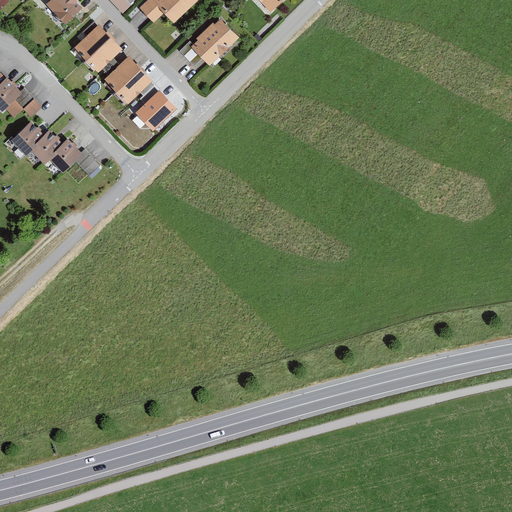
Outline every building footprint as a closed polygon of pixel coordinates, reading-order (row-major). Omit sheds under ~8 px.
[(50,0),(45,5),(65,26),(81,10),(72,0),(50,0)] [(125,0),(123,2),(121,0),(110,0),(108,2),(121,15),(136,0),(125,0)] [(159,0),(157,2),(155,0),(149,0),(139,10),(153,25),(163,15),(173,25),(199,0),(159,0)] [(257,0),(270,13),(284,0),(257,0)] [(239,40),(221,20),(214,26),(212,24),(195,40),(197,42),(192,46),(189,43),(179,52),(194,69),(202,62),(208,68),(239,40)] [(74,48),(98,73),(122,50),(98,25),(74,48)] [(151,82),(127,57),(103,80),(127,105),(133,99),(138,103),(143,98),(139,93),(151,82)] [(31,117),(42,107),(23,88),(19,92),(0,71),(0,111),(1,113),(5,109),(14,118),(23,109),(31,117)] [(42,138),(28,124),(10,143),(25,158),(30,153),(44,166),(49,161),(63,175),(75,164),(89,178),(101,167),(84,151),(81,154),(66,139),(61,145),(48,132),(42,138)]
